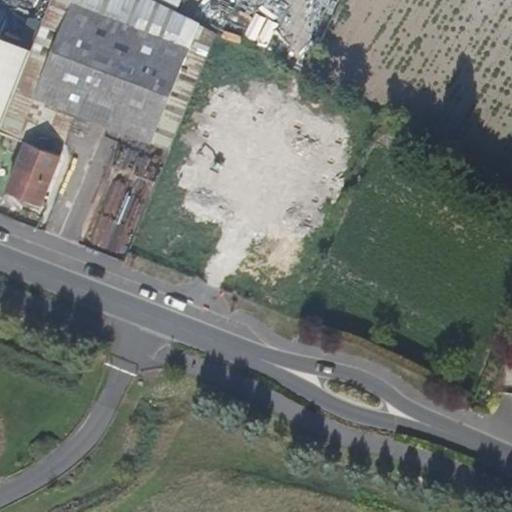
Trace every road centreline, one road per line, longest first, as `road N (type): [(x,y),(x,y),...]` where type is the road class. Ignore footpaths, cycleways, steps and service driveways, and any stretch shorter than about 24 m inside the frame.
road 1 (tertiary): [(148,317),(511,458)]
road 2 (unclassified): [(148,317),(82,442),(0,496)]
road 3 (tertiary): [(0,258),(148,317)]
